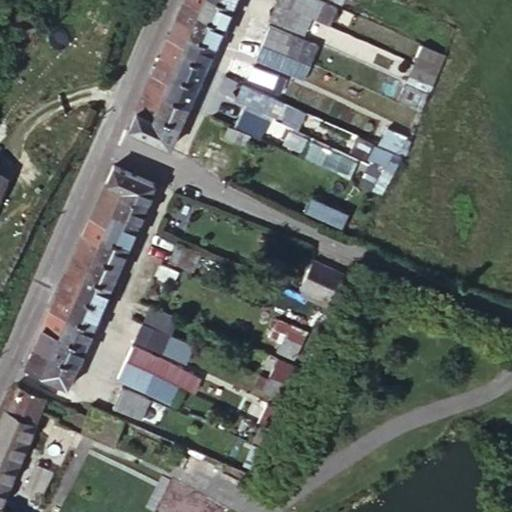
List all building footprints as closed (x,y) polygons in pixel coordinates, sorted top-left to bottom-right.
[(185,0),(185,1),(203,9),(206,0),(185,0)] [(206,0),(203,9),(200,16),(223,26),(231,6),(218,0),(206,0)] [(322,0),(280,0),(279,2),(311,17),(327,24),(335,5),(322,0)] [(185,1),(177,20),(195,28),(200,16),(203,9),(185,1)] [(311,17),(279,2),(273,17),(304,31),(311,17)] [(195,28),(191,36),(214,45),(223,26),(200,16),(195,28)] [(177,20),(169,38),(187,46),(191,36),(195,28),(177,20)] [(310,39),(271,22),(262,42),(301,59),(310,39)] [(187,46),(183,56),(206,65),(214,45),(191,36),(187,46)] [(169,38),(161,57),(179,65),(183,56),(187,46),(169,38)] [(310,63),(319,43),(310,39),(301,59),(310,63)] [(445,51),(423,41),(413,63),(436,74),(445,51)] [(301,59),(262,42),(257,55),(290,70),(294,63),(298,65),(301,59)] [(179,65),(174,76),(197,87),(206,65),(183,56),(179,65)] [(161,57),(153,75),(171,83),(174,76),(179,65),(161,57)] [(304,76),(310,63),(301,59),(298,65),(294,63),(290,70),(304,76)] [(286,77),(255,62),(250,75),(280,89),(286,77)] [(405,82),(428,92),(436,74),(413,63),(405,82)] [(153,75),(145,94),(163,101),(165,96),(171,83),(153,75)] [(171,83),(165,96),(188,106),(197,87),(174,76),(171,83)] [(277,96),(244,80),(238,96),(270,111),(277,96)] [(422,107),(428,92),(405,82),(399,96),(422,107)] [(145,94),(137,113),(155,120),(157,116),(163,101),(145,94)] [(157,116),(180,125),(188,106),(165,96),(163,101),(157,116)] [(224,99),(219,110),(229,115),(234,104),(224,99)] [(415,119),(419,110),(404,104),(400,113),(415,119)] [(285,106),(280,122),(303,129),(308,113),(285,106)] [(137,113),(130,129),(147,137),(155,120),(137,113)] [(155,120),(147,137),(171,148),(180,125),(157,116),(155,120)] [(373,140),(400,154),(410,132),(387,122),(384,130),(378,128),(373,140)] [(229,126),(225,135),(246,144),(250,136),(229,126)] [(395,168),(400,154),(373,140),(367,155),(395,168)] [(132,174),(114,166),(107,182),(125,189),(132,174)] [(0,167),(0,191),(9,172),(0,167)] [(155,184),(132,174),(125,189),(122,196),(146,206),(155,184)] [(125,189),(107,182),(100,200),(117,208),(122,196),(125,189)] [(137,226),(146,206),(122,196),(117,208),(113,216),(137,226)] [(312,196),(304,213),(343,231),(351,214),(312,196)] [(100,200),(92,218),(110,225),(113,216),(117,208),(100,200)] [(110,225),(105,236),(128,246),(137,226),(113,216),(110,225)] [(92,218),(84,237),(101,245),(105,236),(110,225),(92,218)] [(101,245),(96,256),(120,266),(128,246),(105,236),(101,245)] [(84,237),(76,256),(93,263),(96,256),(101,245),(84,237)] [(203,254),(177,244),(172,258),(197,267),(203,254)] [(76,256),(68,275),(85,282),(87,275),(93,263),(76,256)] [(93,263),(87,275),(111,286),(120,266),(96,256),(93,263)] [(315,256),(307,272),(343,286),(349,269),(315,256)] [(182,270),(163,263),(158,274),(177,282),(182,270)] [(343,286),(307,272),(302,284),(338,298),(343,286)] [(68,275),(61,292),(77,300),(79,294),(85,282),(68,275)] [(85,282),(79,294),(103,305),(111,286),(87,275),(85,282)] [(61,292),(53,311),(69,319),(71,314),(77,300),(61,292)] [(77,300),(71,314),(95,325),(103,305),(79,294),(77,300)] [(302,316),(328,327),(337,308),(310,299),(302,316)] [(138,306),(132,323),(155,332),(161,316),(138,306)] [(53,311),(45,330),(61,337),(62,334),(69,319),(53,311)] [(62,334),(86,344),(95,325),(71,314),(69,319),(62,334)] [(296,359),(309,335),(277,318),(265,342),(296,359)] [(155,332),(132,323),(126,338),(149,347),(155,332)] [(45,330),(37,349),(53,356),(53,355),(61,337),(45,330)] [(53,355),(77,365),(86,344),(62,334),(61,337),(53,355)] [(154,374),(162,357),(132,348),(126,362),(154,374)] [(37,349),(29,368),(44,375),(53,356),(37,349)] [(53,356),(44,375),(68,386),(77,365),(53,355),(53,356)] [(189,373),(162,357),(154,374),(181,387),(183,383),(189,373)] [(290,394),(301,367),(278,357),(267,384),(290,394)] [(126,362),(124,366),(119,376),(148,388),(152,377),(154,374),(126,362)] [(201,378),(189,373),(183,383),(195,389),(201,378)] [(18,387),(0,429),(0,478),(8,483),(17,464),(40,410),(45,399),(18,387)] [(152,401),(125,389),(118,407),(144,418),(152,401)] [(62,407),(45,399),(40,410),(57,417),(62,407)] [(74,412),(62,407),(57,417),(56,420),(114,446),(125,421),(92,407),(87,418),(74,412)] [(17,464),(8,483),(15,487),(24,467),(17,464)]
